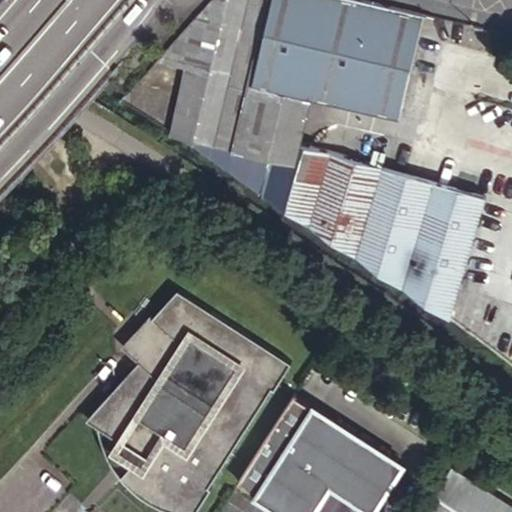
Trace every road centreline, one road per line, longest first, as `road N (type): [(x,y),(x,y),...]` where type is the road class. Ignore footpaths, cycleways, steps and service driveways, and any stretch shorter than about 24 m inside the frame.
road 1 (trunk): [(0,168),(104,53),(139,0)]
road 2 (trunk): [(0,102),(91,0)]
